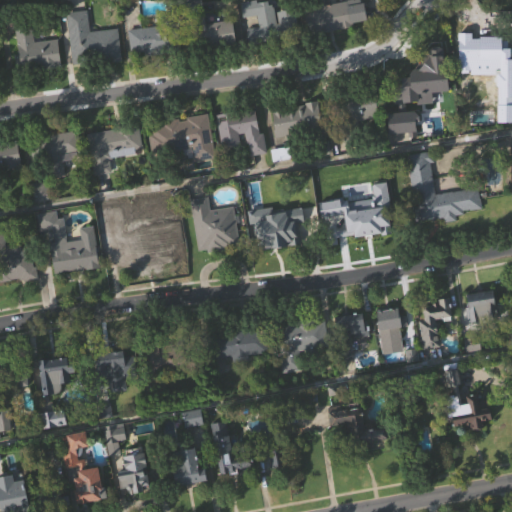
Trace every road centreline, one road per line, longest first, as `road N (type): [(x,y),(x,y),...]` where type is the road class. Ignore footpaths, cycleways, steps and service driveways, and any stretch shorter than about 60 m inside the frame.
road 1 (residential): [(0,324),(335,281),(511,249)]
road 2 (residential): [(0,111),(364,57),(388,44),(424,0)]
road 3 (residential): [(355,511),(511,483)]
